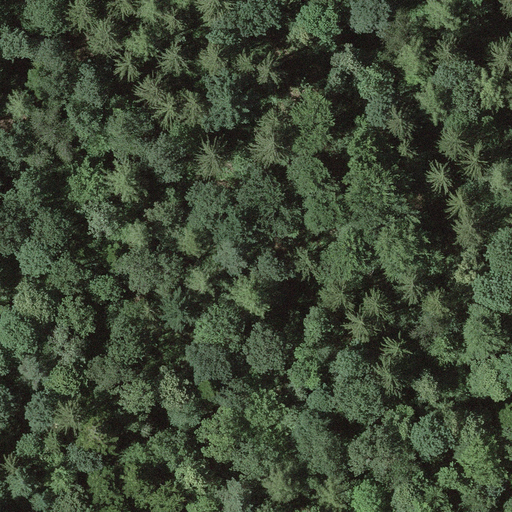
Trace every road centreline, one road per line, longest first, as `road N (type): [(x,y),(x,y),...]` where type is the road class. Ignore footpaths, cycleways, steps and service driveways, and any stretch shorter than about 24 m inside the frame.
road 1 (track): [(394,511),(396,473),(354,311),(93,50),(56,0)]
road 2 (track): [(209,511),(0,401)]
